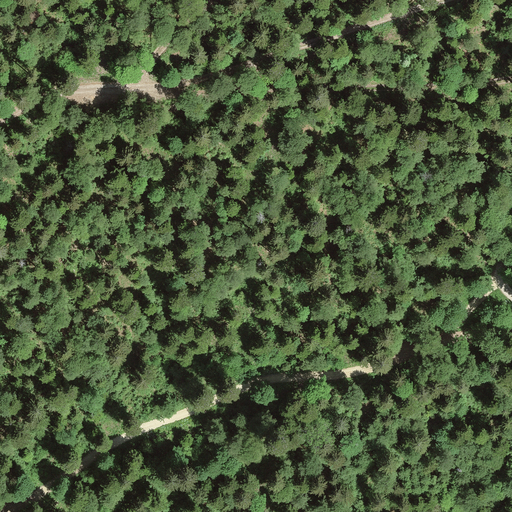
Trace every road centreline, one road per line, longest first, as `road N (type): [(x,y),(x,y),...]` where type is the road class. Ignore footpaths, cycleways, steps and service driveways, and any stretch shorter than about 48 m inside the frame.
road 1 (track): [(511,326),(350,374),(253,384),(131,433),(10,511)]
road 2 (track): [(0,112),(79,87),(160,91),(449,0)]
